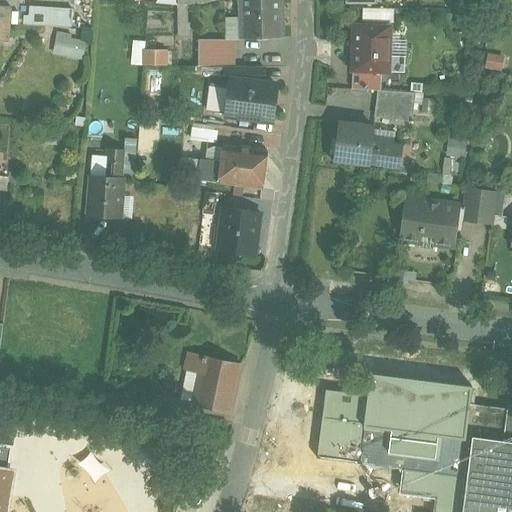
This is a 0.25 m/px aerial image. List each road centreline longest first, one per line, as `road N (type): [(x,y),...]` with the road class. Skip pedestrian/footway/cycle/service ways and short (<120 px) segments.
road 1 (residential): [(273,295),(303,0)]
road 2 (residential): [(0,251),(273,295)]
road 3 (residential): [(273,295),(511,328)]
road 4 (residential): [(222,511),(254,413),(273,295)]
